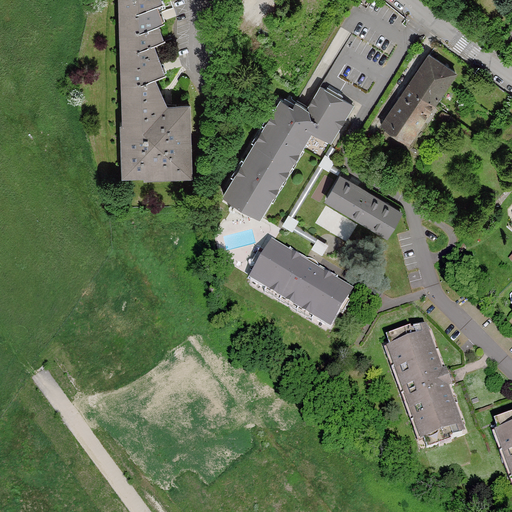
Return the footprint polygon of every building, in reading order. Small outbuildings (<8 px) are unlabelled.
[(125,171),(142,171),(142,173),(188,172),(187,108),(166,105),(155,74),(164,70),(154,39),(162,36),(157,21),(162,20),(155,2),(160,0),(122,0),(125,77),(126,122),(123,122),(125,171)] [(409,85),(435,102),(455,71),(430,54),(420,68),(409,85)] [(435,102),(409,85),(383,122),(388,125),(386,128),(396,133),(397,131),(411,140),(435,102)] [(224,193),(236,201),(247,208),(259,216),(260,215),(271,197),(282,179),(292,163),(302,146),(311,130),(331,142),(353,105),(342,98),(327,89),(321,86),(308,107),(302,104),(297,101),(294,105),(293,105),(282,98),(281,98),(276,106),(266,124),(255,142),(245,157),(235,175),(224,193)] [(327,89),(342,98),(344,95),(343,95),(329,86),(327,89)] [(262,122),(266,124),(276,106),(273,105),(262,122)] [(255,142),(266,124),(262,122),(251,139),(255,142)] [(302,146),(292,163),(295,166),(305,148),(302,146)] [(235,175),(245,157),(242,156),(232,172),(232,173),(235,175)] [(295,166),(292,163),(282,179),(285,182),(295,166)] [(342,175),(328,199),(388,235),(401,211),(342,175)] [(285,182),(282,179),(271,197),(274,199),(285,182)] [(247,208),(236,201),(233,207),(244,214),(247,208)] [(436,205),(433,209),(444,218),(448,212),(436,205)] [(283,300),(301,310),(316,320),(332,330),(343,313),(350,302),(355,292),(339,282),(323,273),(306,263),(290,254),(275,245),(267,258),(260,269),(253,280),(253,281),(268,290),(283,300)] [(290,254),(306,263),(308,260),(293,251),(292,251),(290,254)] [(260,269),(267,258),(261,254),(254,265),(260,269)] [(323,273),(339,282),(340,280),(325,270),(323,273)] [(283,300),(268,290),(266,293),(267,294),(281,303),(283,300)] [(350,302),(343,313),(346,315),(353,304),(350,302)] [(316,320),(301,310),(299,313),(299,314),(314,323),(316,320)] [(432,448),(443,444),(443,442),(455,437),(456,439),(467,435),(467,434),(462,422),(465,421),(459,407),(456,408),(451,396),(455,395),(451,387),(454,386),(449,372),(446,373),(443,366),(440,367),(435,355),(439,353),(433,339),(430,340),(425,328),(414,332),(415,335),(402,340),(401,337),(390,342),(395,354),(392,355),(397,369),(400,368),(405,381),(403,382),(408,396),(414,411),(417,409),(421,422),(418,423),(424,437),(427,436),(432,448)] [(415,335),(414,332),(413,330),(400,335),(401,337),(402,340),(415,335)] [(446,373),(449,372),(442,352),(439,353),(435,355),(440,367),(443,366),(446,373)] [(405,398),(408,396),(403,382),(405,381),(400,368),(397,369),(394,371),(405,398)] [(449,372),(454,386),(461,383),(455,370),(449,372)] [(456,408),(459,407),(462,406),(454,386),(451,387),(455,395),(451,396),(456,408)] [(414,411),(408,396),(405,398),(415,424),(418,423),(421,422),(417,409),(414,411)] [(511,421),(511,420),(505,422),(500,424),(504,436),(502,438),(507,453),(510,452),(511,457),(511,421)] [(443,442),(443,444),(444,447),(445,447),(458,443),(456,439),(455,437),(443,442)] [(373,511),(290,472),(268,472),(250,481),(238,495),(233,511),(373,511)]
